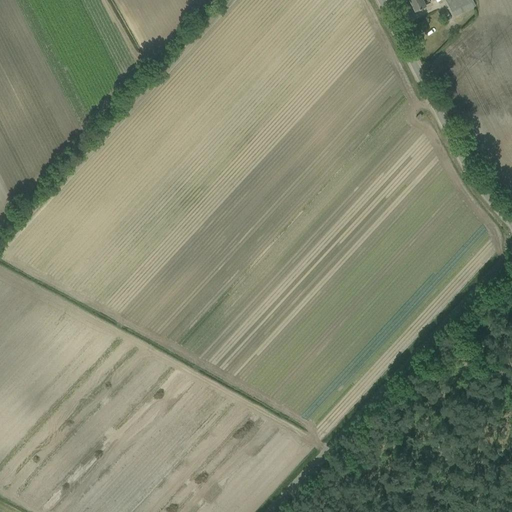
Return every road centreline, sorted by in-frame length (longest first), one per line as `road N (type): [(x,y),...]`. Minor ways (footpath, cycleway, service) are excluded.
road 1 (unclassified): [(270,511),(511,249)]
road 2 (unclassified): [(511,224),(476,177),(383,0)]
